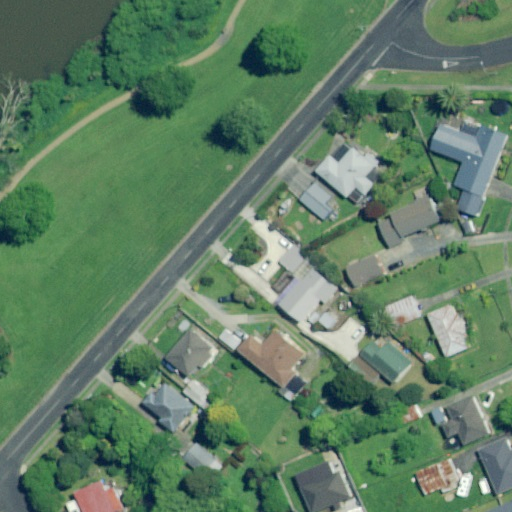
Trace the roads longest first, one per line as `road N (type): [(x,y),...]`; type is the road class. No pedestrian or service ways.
road 1 (residential): [(0,467),(381,34)]
road 2 (residential): [(381,34),(415,55),(511,51)]
